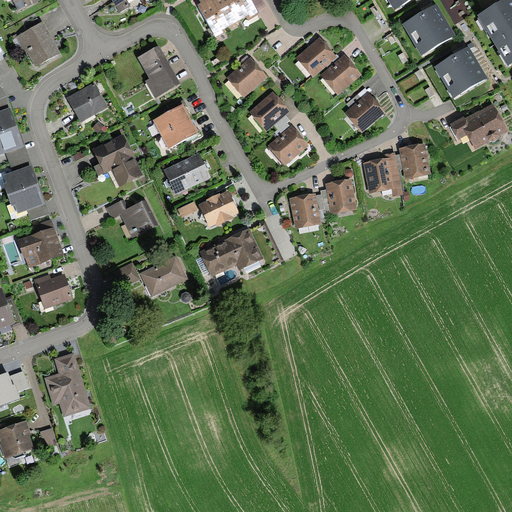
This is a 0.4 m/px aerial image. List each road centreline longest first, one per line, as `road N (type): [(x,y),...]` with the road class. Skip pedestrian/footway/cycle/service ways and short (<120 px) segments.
road 1 (residential): [(274,0),(293,28),(351,21),(396,92),(402,120),(261,194),(175,35),(149,30),(103,55)]
road 2 (residential): [(103,55),(51,84),(37,111),(97,307),(78,330),(0,358)]
